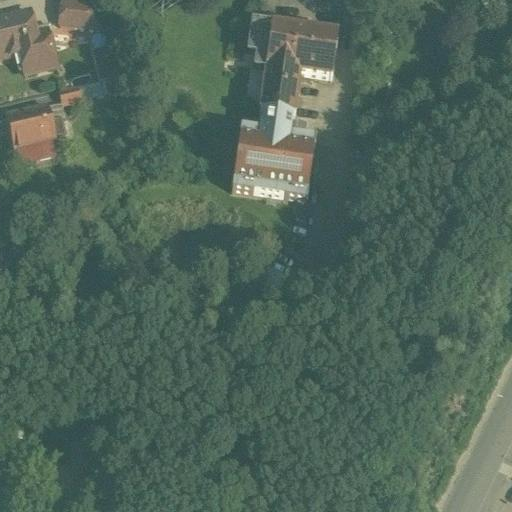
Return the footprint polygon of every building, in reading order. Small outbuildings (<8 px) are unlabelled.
[(98,7),(63,3),(60,30),(105,36),(98,7)] [(49,29),(34,32),(30,15),(0,22),(0,63),(20,59),(24,78),(56,71),(51,50),(55,50),(49,29)] [(338,40),(272,30),(272,32),(253,29),(249,58),(257,59),(256,73),(265,75),(261,105),(259,118),(261,118),(292,122),(294,123),(300,80),(331,85),(338,40)] [(256,73),(251,73),(247,102),(261,105),(265,75),(256,73)] [(386,84),(376,82),(373,96),(383,98),(386,84)] [(78,91),(59,96),(62,109),(81,104),(78,91)] [(48,110),(6,121),(14,155),(17,154),(18,155),(32,152),(35,166),(56,161),(53,145),(56,144),(55,141),(65,139),(61,123),(51,126),(48,110)] [(289,141),(292,122),(261,118),(259,136),(241,134),(232,197),(306,207),(315,145),(289,141)]
